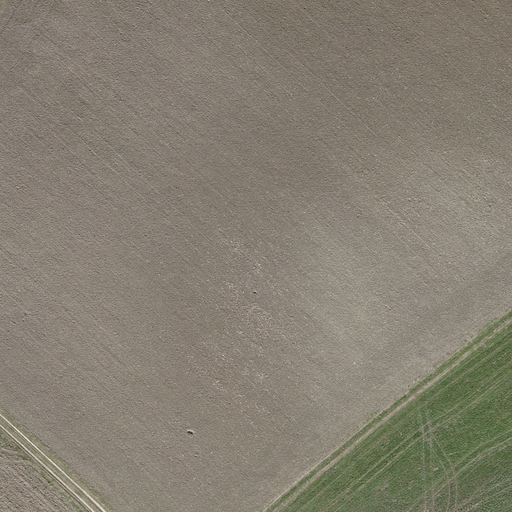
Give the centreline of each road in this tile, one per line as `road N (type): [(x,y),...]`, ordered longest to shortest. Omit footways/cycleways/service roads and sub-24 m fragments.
road 1 (track): [(268,511),(511,309)]
road 2 (track): [(93,511),(0,421)]
